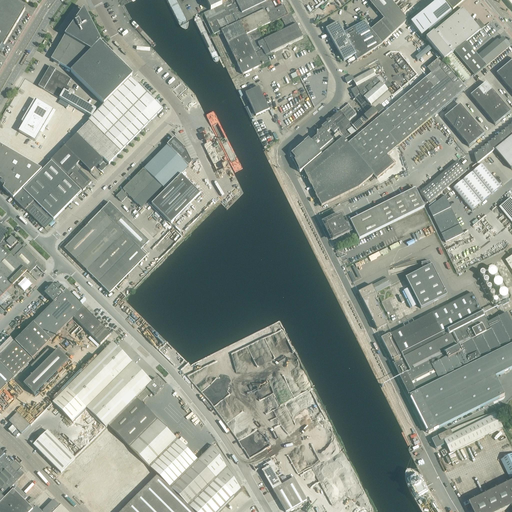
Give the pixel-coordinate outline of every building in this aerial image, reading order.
[(0,12),(0,49),(1,47),(0,44),(1,44),(2,44),(2,43),(2,42),(3,41),(5,41),(23,10),(18,6),(7,0),(0,12)] [(232,0),(210,11),(209,11),(204,14),(209,25),(217,21),(222,31),(221,31),(237,64),(255,55),(260,65),(262,64),(262,65),(263,64),(268,62),(269,62),(266,56),(274,52),(286,46),(290,44),(303,38),(296,25),(295,23),(290,14),(288,15),(283,5),(283,6),(275,10),(270,0),(271,0),(270,0),(232,0)] [(205,0),(208,5),(210,10),(210,11),(232,0),(205,0)] [(390,0),(367,0),(384,19),(377,25),(389,38),(408,20),(390,0)] [(447,0),(446,2),(453,10),(464,0),(447,0)] [(84,9),(65,36),(91,51),(99,43),(100,43),(101,41),(84,9)] [(462,9),(426,39),(444,61),(479,31),(479,32),(480,31),(480,30),(479,30),(474,23),(471,20),(462,10),(463,10),(462,9)] [(421,37),(438,23),(438,22),(429,11),(411,25),(421,37)] [(214,35),(221,31),(222,31),(217,21),(209,25),(214,35)] [(382,44),(389,38),(377,25),(371,30),(364,22),(344,33),(338,23),(326,29),(344,61),(354,56),(357,61),(381,45),(382,44)] [(56,52),(51,59),(64,67),(72,71),(71,72),(104,105),(131,78),(132,77),(133,75),(117,59),(100,43),(99,43),(91,51),(65,36),(58,47),(61,49),(58,53),(56,52)] [(510,47),(507,43),(503,38),(499,41),(497,40),(479,55),(477,56),(466,43),(455,53),(474,77),(510,47)] [(429,46),(415,56),(418,60),(432,50),(429,46)] [(444,62),(463,85),(473,76),(454,53),(444,62)] [(242,75),(261,66),(260,65),(255,55),(237,64),(242,75)] [(431,73),(443,64),(439,59),(427,69),(431,73)] [(444,63),(346,145),(344,140),(343,138),(322,155),(304,171),(303,170),(301,171),(303,173),(304,172),(321,206),(358,188),(374,175),(377,179),(394,164),(387,156),(466,89),(444,63)] [(41,82),(38,86),(39,86),(38,87),(44,90),(91,118),(96,110),(73,96),(74,94),(70,91),(69,92),(65,89),(71,79),(60,73),(56,70),(50,67),(47,71),(41,82)] [(504,67),(496,74),(502,81),(510,75),(509,73),(504,67)] [(294,150),(290,154),(293,158),(292,159),(297,168),(298,171),(299,171),(300,172),(301,171),(303,170),(305,168),(321,155),(322,155),(343,138),(344,140),(350,135),(356,131),(356,132),(377,114),(374,111),(391,96),(390,94),(389,94),(387,91),(388,91),(377,79),(372,70),(354,80),(353,81),(357,87),(351,90),(355,98),(354,99),(355,99),(361,106),(368,114),(364,117),(355,125),(353,123),(351,123),(350,124),(348,121),(356,114),(349,106),(350,105),(349,104),(348,104),(346,106),(329,121),(329,120),(328,120),(326,122),(327,123),(321,127),(323,129),(318,133),(317,132),(317,134),(313,136),(309,140),(308,139),(306,141),(306,140),(303,143),(304,144),(303,144),(296,151),(295,151),(294,150)] [(511,77),(510,75),(502,81),(505,85),(511,79),(511,77)] [(104,105),(89,121),(121,152),(163,110),(154,101),(154,100),(153,100),(151,97),(139,84),(138,84),(138,85),(133,80),(131,79),(131,78),(104,105)] [(486,83),(478,89),(484,96),(491,90),(486,83)] [(403,94),(408,90),(405,86),(400,89),(403,94)] [(256,116),(265,112),(269,110),(259,87),(245,94),(256,116)] [(478,89),(470,96),(476,103),(484,96),(478,89)] [(491,90),(484,96),(487,100),(495,94),(491,90)] [(495,94),(487,100),(490,104),(498,98),(495,94)] [(484,96),(476,103),(479,107),(487,100),(484,96)] [(498,98),(490,104),(493,108),(501,101),(498,98)] [(487,100),(479,107),(482,110),(490,104),(487,100)] [(37,101),(19,131),(35,141),(54,110),(37,101)] [(501,101),(493,108),(497,112),(504,105),(501,101)] [(490,104),(482,110),(486,114),(493,108),(490,104)] [(458,118),(465,112),(459,105),(452,111),(458,118)] [(504,105),(497,112),(503,119),(510,112),(504,105)] [(493,108),(486,114),(489,118),(497,112),(493,108)] [(444,118),(450,125),(458,118),(452,111),(444,118)] [(458,118),(464,126),(472,120),(465,112),(458,118)] [(497,112),(489,118),(495,125),(503,119),(497,112)] [(453,129),(457,132),(464,126),(458,118),(450,125),(453,129)] [(471,134),(478,127),(475,123),(472,120),(464,126),(471,134)] [(70,141),(50,161),(51,162),(58,168),(66,176),(67,175),(74,168),(75,167),(76,166),(76,165),(79,162),(80,162),(86,168),(90,172),(94,168),(103,159),(107,163),(109,164),(119,154),(121,152),(89,121),(72,137),(73,138),(70,141)] [(460,136),(463,140),(471,134),(464,126),(457,132),(460,136)] [(471,134),(477,141),(484,134),(478,127),(471,134)] [(471,134),(463,140),(469,147),(477,141),(471,134)] [(511,135),(495,150),(511,169),(511,168),(511,135)] [(144,169),(162,187),(165,190),(166,190),(152,205),(171,224),(182,213),(190,204),(191,204),(195,200),(200,194),(193,187),(188,183),(188,182),(181,175),(180,175),(183,172),(188,166),(188,167),(192,163),(191,162),(185,150),(185,149),(185,148),(184,148),(183,147),(174,138),(173,139),(168,144),(167,145),(167,146),(161,152),(157,155),(154,159),(150,163),(149,163),(149,164),(144,169)] [(2,187),(3,187),(4,185),(5,186),(4,188),(3,189),(13,199),(42,170),(4,148),(0,145),(0,179),(4,182),(4,183),(2,182),(1,183),(1,184),(0,184),(0,185),(1,185),(1,186),(2,186),(2,187)] [(305,168),(303,170),(304,171),(322,155),(321,155),(305,168)] [(81,192),(66,176),(58,168),(51,162),(23,190),(53,220),(81,192)] [(457,162),(424,189),(420,192),(428,203),(466,172),(457,162)] [(482,164),(472,172),(491,195),(500,187),(501,187),(485,168),(482,164)] [(92,182),(76,166),(75,167),(74,168),(67,175),(83,191),(92,182)] [(120,193),(116,197),(122,202),(128,195),(141,208),(161,188),(162,187),(144,169),(143,169),(123,190),(120,193)] [(481,203),(491,195),(472,172),(463,180),(481,203)] [(463,180),(453,188),(472,211),(481,203),(463,180)] [(415,189),(350,221),(359,239),(424,207),(415,189)] [(15,199),(26,210),(34,202),(23,191),(15,199)] [(445,242),(445,243),(463,234),(459,226),(460,226),(459,226),(451,208),(450,208),(445,197),(445,196),(429,209),(433,217),(441,235),(442,235),(445,242)] [(45,229),(53,221),(34,202),(26,210),(45,229)] [(67,246),(68,247),(68,251),(67,252),(80,264),(83,267),(86,271),(87,271),(90,274),(94,279),(109,293),(124,278),(146,256),(144,255),(145,254),(146,253),(146,254),(147,253),(147,252),(143,248),(149,242),(128,221),(119,212),(113,206),(110,203),(101,212),(88,225),(67,246)] [(333,239),(347,232),(340,217),(333,221),(333,220),(332,220),(331,220),(331,221),(331,222),(326,224),(333,239)] [(17,242),(12,237),(6,242),(8,244),(12,248),(17,242)] [(0,273),(13,286),(27,271),(14,258),(9,253),(4,248),(0,244),(0,245),(0,273)] [(19,244),(9,253),(14,258),(22,249),(24,248),(19,244)] [(22,249),(14,258),(27,271),(31,268),(33,269),(37,266),(44,273),(46,271),(24,248),(22,249)] [(421,263),(423,270),(405,278),(421,309),(447,296),(430,261),(421,263)] [(0,297),(2,296),(6,292),(13,286),(0,273),(0,297)] [(385,321),(384,321),(374,299),(377,298),(378,298),(376,293),(388,287),(385,279),(372,286),(358,292),(362,300),(375,326),(377,330),(387,325),(385,321)] [(51,340),(73,318),(84,308),(66,290),(65,291),(63,288),(63,287),(62,286),(61,286),(60,286),(59,284),(57,285),(56,285),(55,286),(54,286),(53,285),(51,287),(45,294),(54,303),(33,323),(51,340)] [(387,336),(385,337),(381,339),(392,361),(395,359),(396,362),(393,363),(409,395),(415,392),(439,380),(468,365),(511,342),(511,324),(506,313),(487,323),(472,293),(391,334),(393,338),(391,339),(389,335),(387,336)] [(111,334),(86,310),(84,308),(73,318),(100,345),(111,334)] [(15,341),(32,359),(51,340),(33,323),(15,341)] [(0,363),(14,378),(32,359),(15,341),(0,356),(0,363)] [(152,382),(112,343),(67,388),(87,408),(106,428),(152,382)] [(511,344),(409,396),(428,434),(504,396),(495,377),(511,368),(511,344)] [(18,379),(34,396),(68,361),(58,351),(54,355),(48,350),(18,379)] [(0,391),(14,378),(0,363),(0,391)] [(163,386),(156,379),(146,388),(154,396),(163,386)] [(72,422),(87,408),(67,388),(53,403),(72,422)] [(148,395),(144,391),(137,398),(141,403),(148,395)] [(170,488),(194,511),(218,511),(234,497),(198,460),(136,399),(109,426),(170,488)] [(431,440),(436,449),(445,444),(450,454),(503,428),(496,414),(495,412),(459,426),(450,431),(431,440)] [(17,413),(9,421),(21,434),(30,425),(17,413)] [(104,431),(112,439),(116,434),(108,426),(104,431)] [(33,446),(61,473),(75,459),(48,431),(33,446)] [(108,443),(112,439),(104,431),(100,435),(108,443)] [(100,435),(96,439),(104,447),(108,443),(100,435)] [(100,450),(104,447),(96,439),(92,442),(100,450)] [(88,446),(96,454),(100,450),(92,442),(88,446)] [(96,454),(88,446),(84,451),(92,459),(96,454)] [(129,456),(133,452),(127,446),(124,450),(129,456)] [(212,446),(198,460),(234,497),(241,490),(212,446)] [(120,454),(125,460),(129,456),(124,450),(120,454)] [(80,455),(88,463),(92,459),(84,451),(80,455)] [(129,456),(135,461),(139,458),(133,452),(129,456)] [(120,454),(116,458),(121,464),(125,460),(120,454)] [(510,479),(511,477),(511,454),(501,460),(510,479)] [(0,463),(0,464),(0,495),(2,497),(24,475),(21,472),(20,471),(12,463),(11,462),(10,461),(5,455),(0,459),(0,463)] [(80,455),(77,458),(85,466),(88,463),(80,455)] [(135,461),(129,456),(125,460),(131,466),(135,461)] [(72,462),(81,470),(85,466),(77,458),(72,462)] [(121,464),(116,458),(112,462),(118,468),(121,464)] [(125,460),(121,464),(127,469),(131,466),(125,460)] [(265,469),(262,471),(273,490),(281,485),(274,473),(278,470),(272,460),(263,466),(265,469)] [(72,462),(68,466),(76,474),(81,470),(72,462)] [(108,466),(113,472),(118,468),(112,462),(108,466)] [(123,473),(127,469),(121,464),(118,468),(123,473)] [(72,479),(76,474),(68,466),(64,470),(72,479)] [(113,472),(108,466),(104,470),(109,476),(113,472)] [(123,473),(118,468),(113,472),(119,477),(123,473)] [(146,473),(153,480),(157,476),(150,469),(146,473)] [(72,479),(64,470),(61,474),(69,482),(72,479)] [(105,480),(109,476),(104,470),(100,474),(105,480)] [(109,476),(115,481),(119,477),(113,472),(109,476)] [(153,480),(146,473),(142,477),(149,484),(153,480)] [(100,474),(96,477),(102,483),(105,480),(100,474)] [(193,511),(157,475),(143,490),(139,493),(127,505),(120,511),(193,511)] [(109,476),(105,480),(111,485),(115,481),(109,476)] [(98,487),(102,483),(96,477),(92,482),(98,487)] [(138,481),(145,488),(149,484),(142,477),(138,481)] [(294,478),(281,485),(273,490),(285,511),(286,511),(307,500),(294,478)] [(108,489),(111,485),(105,480),(102,483),(108,489)] [(141,491),(145,488),(138,481),(135,485),(141,491)] [(98,487),(92,482),(88,486),(94,492),(98,487)] [(511,482),(470,503),(473,509),(474,511),(501,511),(509,508),(511,507),(511,482)] [(98,487),(103,493),(108,489),(102,483),(98,487)] [(130,489),(137,495),(141,491),(135,485),(130,489)] [(88,486),(84,490),(89,496),(94,492),(88,486)] [(52,511),(58,506),(54,502),(46,510),(43,511),(41,511),(36,507),(34,509),(30,505),(28,507),(23,502),(27,498),(16,487),(9,495),(4,499),(0,503),(0,511),(52,511)] [(99,497),(103,493),(98,487),(94,492),(99,497)] [(137,495),(130,489),(126,493),(133,500),(137,495)] [(86,499),(89,496),(84,490),(80,494),(86,499)] [(94,492),(89,496),(95,501),(99,497),(94,492)] [(126,493),(122,497),(129,504),(133,500),(126,493)] [(91,505),(95,501),(89,496),(86,499),(91,505)] [(126,507),(129,504),(122,497),(119,500),(126,507)] [(126,507),(119,500),(115,504),(121,511),(126,507)]
